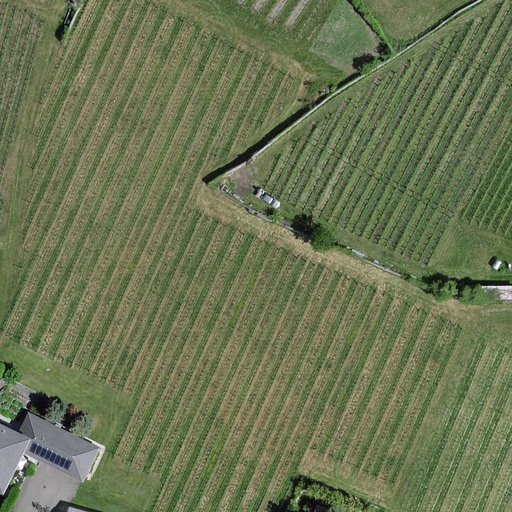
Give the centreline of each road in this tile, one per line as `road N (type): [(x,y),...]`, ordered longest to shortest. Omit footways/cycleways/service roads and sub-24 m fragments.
road 1 (track): [(0,298),(30,103),(62,0)]
road 2 (track): [(180,0),(335,82)]
